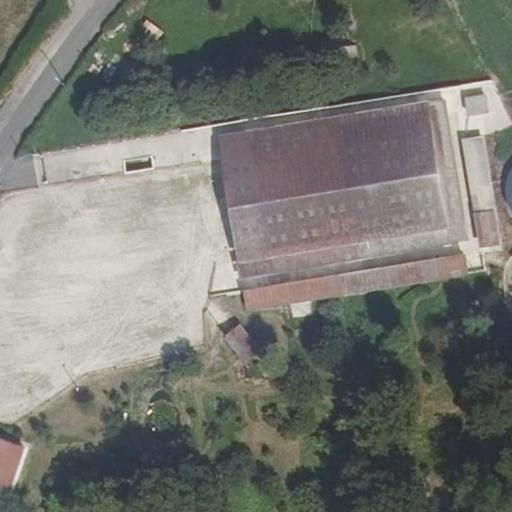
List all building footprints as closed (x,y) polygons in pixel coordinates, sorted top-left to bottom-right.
[(248,133),(251,153),(430,124),(447,227),(240,261),(243,279),(467,242),(444,101),(407,106),(408,111),(324,125),(323,120),(248,133)] [(467,105),(469,120),(490,117),(487,102),(467,105)] [(430,124),(251,153),(223,158),(240,261),(447,227),(430,124)] [(251,153),(248,133),(220,138),(223,158),(251,153)] [(482,137),(466,140),(485,255),(500,252),(482,137)] [(444,261),(342,278),(344,294),(447,278),(444,261)]
